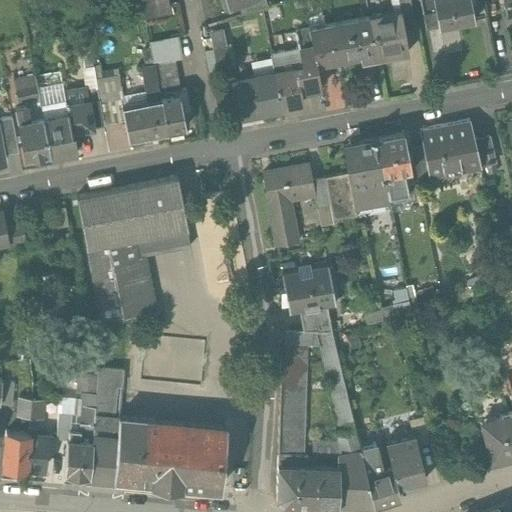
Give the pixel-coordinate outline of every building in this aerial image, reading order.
[(167,0),(140,0),(143,13),(169,8),(167,0)] [(221,0),(224,9),(237,5),(251,0),(221,0)] [(251,0),(237,5),(241,15),(267,6),(265,0),(251,0)] [(409,0),(397,0),(399,12),(401,12),(403,24),(414,22),(409,0)] [(419,0),(423,16),(424,16),(427,32),(438,30),(432,0),(419,0)] [(432,0),(438,30),(474,23),(469,0),(432,0)] [(511,0),(502,0),(506,19),(511,17),(511,0)] [(399,12),(369,18),(376,54),(377,59),(409,53),(403,24),(401,12),(399,12)] [(369,18),(329,26),(336,62),(376,54),(369,18)] [(329,26),(309,30),(316,64),(316,66),(336,62),(329,26)] [(299,48),(270,54),(274,73),(282,108),(301,104),(299,92),(309,90),(304,67),(316,64),(309,30),(296,32),(299,48)] [(179,47),(151,53),(153,65),(173,61),(182,59),(179,47)] [(227,47),(214,49),(221,87),(233,85),(233,82),(227,47)] [(173,61),(153,65),(157,83),(159,95),(172,92),(179,90),(177,79),(176,79),(173,61)] [(153,65),(141,68),(145,86),(157,83),(153,65)] [(274,73),(233,82),(233,85),(239,116),(282,108),(274,73)] [(118,76),(96,80),(99,100),(104,125),(116,123),(112,102),(123,100),(118,76)] [(34,77),(14,81),(18,102),(23,101),(25,107),(27,106),(30,119),(42,117),(42,116),(34,77)] [(129,140),(167,132),(160,99),(159,95),(157,83),(145,86),(148,102),(122,107),(129,140)] [(179,90),(172,92),(173,96),(160,99),(167,132),(185,129),(182,112),(190,111),(185,89),(179,90)] [(71,130),(72,129),(73,131),(104,125),(99,100),(66,107),(67,111),(71,130)] [(42,117),(30,119),(27,106),(25,107),(15,109),(25,159),(49,154),(42,117)] [(67,111),(42,116),(42,117),(49,154),(76,149),(73,131),(72,129),(71,130),(67,111)] [(11,117),(0,118),(0,147),(1,155),(18,152),(11,117)] [(468,120),(419,130),(424,153),(429,179),(438,177),(437,171),(478,163),(473,141),(468,120)] [(403,133),(377,138),(376,138),(389,200),(408,197),(406,184),(410,183),(411,182),(412,180),(403,133)] [(489,137),(473,141),(478,163),(479,167),(495,163),(489,137)] [(376,138),(369,139),(369,140),(357,142),(362,167),(347,170),(347,171),(354,207),(389,200),(376,138)] [(342,145),(347,170),(362,167),(357,142),(342,145)] [(424,153),(411,156),(417,181),(429,179),(424,153)] [(309,164),(270,171),(271,176),(263,177),(268,203),(276,245),(297,241),(289,198),(314,193),(311,178),(309,164)] [(347,171),(324,176),(329,205),(332,218),(355,214),(354,207),(347,171)] [(176,176),(76,196),(100,320),(156,310),(145,254),(190,246),(176,176)] [(324,176),(311,178),(314,193),(320,225),(332,222),(332,218),(329,205),(324,176)] [(22,226),(5,229),(8,243),(24,240),(22,226)] [(310,264),(293,268),(294,271),(281,274),(288,313),(299,311),(326,306),(335,304),(327,265),(310,269),(310,264)] [(411,285),(406,287),(411,308),(417,307),(411,285)] [(407,301),(380,308),(385,318),(409,310),(407,301)] [(302,332),(332,332),(326,306),(299,311),(302,332)] [(380,310),(363,315),(366,326),(383,320),(380,310)] [(302,332),(281,332),(275,455),(306,455),(306,345),(317,346),(337,420),(351,414),(332,332),(302,332)] [(224,426),(118,415),(123,369),(98,366),(97,375),(96,393),(94,392),(92,424),(91,435),(117,438),(113,477),(151,481),(151,483),(180,485),(180,483),(218,487),(224,426)] [(97,375),(78,373),(77,392),(81,392),(94,392),(96,393),(97,375)] [(13,383),(0,381),(0,404),(11,406),(13,383)] [(94,392),(81,392),(79,423),(92,424),(94,392)] [(31,397),(18,396),(16,416),(29,417),(31,397)] [(43,398),(31,397),(29,417),(36,418),(41,418),(43,398)] [(511,411),(498,415),(499,417),(481,422),(490,461),(511,455),(511,411)] [(71,414),(57,413),(55,438),(66,439),(66,438),(68,438),(69,430),(70,430),(71,414)] [(422,415),(409,418),(412,432),(414,432),(417,444),(431,441),(422,415)] [(46,435),(32,434),(32,431),(35,431),(36,418),(29,417),(28,433),(25,467),(43,469),(46,435)] [(70,430),(69,430),(68,438),(66,438),(66,439),(63,473),(88,475),(91,440),(79,439),(80,430),(70,430)] [(28,433),(6,431),(3,468),(25,469),(25,467),(28,433)] [(412,432),(386,439),(385,439),(392,466),(393,466),(397,485),(426,478),(417,444),(414,432),(412,432)] [(117,438),(91,435),(91,440),(88,475),(113,477),(117,438)] [(373,505),(359,445),(356,438),(313,440),(314,455),(314,503),(373,505)] [(382,469),(375,441),(359,445),(373,505),(400,496),(397,485),(393,466),(392,466),(382,469)] [(274,501),(314,503),(314,455),(306,455),(275,455),(274,501)] [(507,511),(504,503),(478,511),(507,511)]
